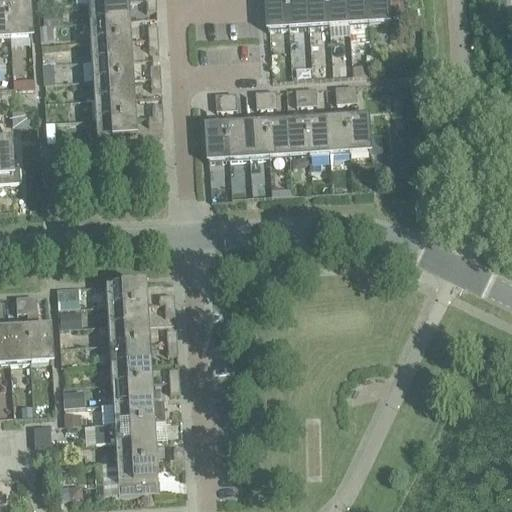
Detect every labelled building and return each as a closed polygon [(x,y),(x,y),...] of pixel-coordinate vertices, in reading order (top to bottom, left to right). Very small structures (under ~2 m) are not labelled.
[(289,33),(286,0),(265,0),(268,36),(269,36),(269,34),(289,33)] [(307,0),(286,0),(289,33),(309,32),(307,0)] [(327,0),(307,0),(309,32),(329,31),(327,0)] [(347,0),(327,0),(329,31),(349,30),(347,0)] [(347,0),(349,30),(369,28),(367,0),(347,0)] [(367,0),(369,28),(389,27),(389,29),(390,29),(389,20),(388,0),(367,0)] [(402,0),(388,0),(389,20),(404,19),(402,0)] [(26,4),(7,5),(9,42),(29,41),(29,42),(30,42),(28,2),(26,2),(26,4)] [(154,3),(145,3),(145,15),(155,15),(154,3)] [(7,5),(0,5),(0,42),(9,42),(7,5)] [(87,7),(88,26),(126,24),(125,5),(87,7)] [(60,17),(42,18),(43,30),(51,29),(61,29),(60,17)] [(88,26),(89,46),(128,44),(126,24),(88,26)] [(43,30),(38,30),(39,47),(52,47),(51,29),(43,30)] [(146,31),(147,42),(157,42),(156,30),(146,31)] [(157,42),(147,42),(148,55),(158,54),(157,42)] [(89,46),(90,66),(129,63),(128,44),(89,46)] [(90,66),(92,85),(130,83),(129,63),(90,66)] [(350,66),(339,67),(340,77),(351,77),(350,66)] [(51,68),(41,69),(42,88),(53,87),(51,68)] [(149,70),(149,82),(159,81),(159,69),(149,70)] [(367,70),(352,71),(353,80),(367,79),(367,70)] [(159,81),(149,82),(150,94),(160,93),(159,81)] [(92,85),(93,105),(131,102),(130,83),(92,85)] [(356,91),(345,92),(346,108),(357,108),(356,91)] [(346,108),(345,92),(335,92),(336,109),(346,108)] [(306,111),(305,94),(295,95),(296,111),(306,111)] [(316,94),(305,94),(306,111),(317,110),(316,94)] [(275,96),(265,97),(266,113),(276,112),(275,96)] [(266,113),(265,97),(255,97),(256,114),(266,113)] [(226,115),(225,99),(215,100),(216,116),(226,115)] [(235,99),(225,99),(226,115),(236,115),(235,99)] [(93,105),(94,124),(132,122),(131,102),(93,105)] [(151,109),(152,121),(162,121),(161,108),(151,109)] [(34,111),(12,112),(13,132),(35,131),(34,111)] [(367,119),(347,121),(349,158),(369,157),(369,158),(371,158),(368,118),(367,118),(367,119)] [(152,121),(147,121),(148,130),(162,129),(162,121),(152,121)] [(347,121),(327,122),(330,159),(349,158),(347,121)] [(132,122),(94,124),(95,144),(95,145),(134,143),(132,122)] [(327,122),(307,123),(310,160),(330,159),(327,122)] [(307,123),(287,124),(290,161),(310,160),(307,123)] [(287,124),(267,125),(270,163),(290,161),(287,124)] [(267,125),(247,127),(250,164),(270,163),(267,125)] [(52,127),(45,127),(46,149),(54,148),(52,127)] [(247,127),(227,128),(230,165),(250,164),(247,127)] [(230,165),(227,128),(207,129),(206,128),(205,128),(208,168),(209,168),(209,166),(230,165)] [(0,141),(0,188),(19,188),(18,172),(11,173),(9,140),(7,140),(7,141),(0,141)] [(104,292),(106,311),(143,309),(142,288),(104,291),(104,292)] [(77,292),(55,293),(55,300),(56,314),(78,312),(77,292)] [(158,309),(163,308),(173,307),(173,299),(158,300),(158,309)] [(26,318),(25,302),(15,302),(16,319),(26,318)] [(163,308),(164,320),(174,319),(173,307),(163,308)] [(106,311),(107,331),(145,329),(143,309),(106,311)] [(79,316),(57,317),(58,333),(80,332),(79,316)] [(46,329),(27,331),(29,368),(49,367),(49,368),(50,368),(48,328),(46,328),(46,329)] [(107,331),(108,350),(146,348),(145,329),(107,331)] [(27,331),(7,332),(9,369),(29,368),(27,331)] [(7,332),(0,332),(0,369),(9,369),(7,332)] [(165,335),(166,347),(175,346),(175,334),(165,335)] [(175,346),(166,347),(166,359),(176,358),(175,346)] [(108,350),(109,370),(147,368),(146,348),(108,350)] [(109,370),(110,389),(148,387),(147,368),(109,370)] [(167,374),(168,386),(178,386),(177,373),(167,374)] [(178,386),(168,386),(169,398),(178,397),(178,386)] [(110,389),(111,409),(149,407),(148,387),(110,389)] [(82,396),(61,397),(62,412),(83,411),(82,396)] [(111,409),(113,429),(151,426),(163,426),(162,406),(149,407),(111,409)] [(31,410),(19,410),(20,421),(32,421),(31,410)] [(79,418),(63,419),(63,430),(79,429),(79,418)] [(113,429),(114,448),(152,446),(151,426),(113,429)] [(49,439),(33,440),(33,453),(50,452),(49,439)] [(114,448),(115,468),(153,466),(152,446),(114,448)] [(172,453),(173,464),(183,464),(182,452),(172,453)] [(173,464),(168,465),(168,473),(183,472),(183,464),(173,464)] [(153,466),(115,468),(116,487),(116,489),(116,488),(117,500),(155,498),(153,466)] [(67,472),(57,473),(57,482),(67,482),(67,472)] [(80,490),(68,491),(69,503),(81,502),(80,490)] [(68,491),(58,492),(58,504),(62,504),(69,503),(68,491)]
